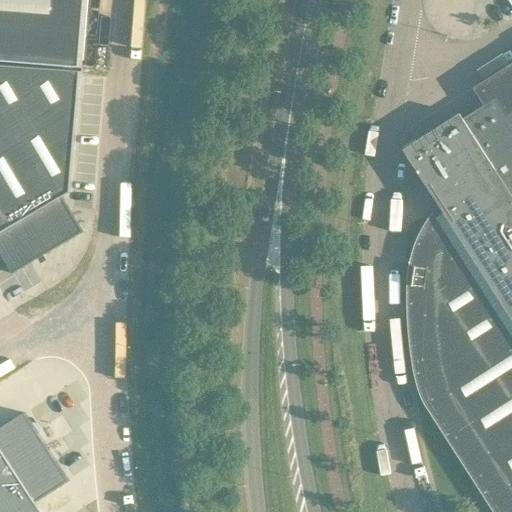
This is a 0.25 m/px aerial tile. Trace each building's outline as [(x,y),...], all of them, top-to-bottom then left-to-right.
[(87,0),(0,0),(0,61),(82,68),(87,0)] [(0,65),(0,251),(13,274),(31,264),(83,232),(63,197),(71,193),(81,76),(81,72),(0,65)] [(511,65),(484,84),(485,86),(486,86),(493,101),(485,106),(464,120),(461,115),(405,150),(511,317),(511,65)] [(0,477),(48,447),(25,413),(0,429),(0,477)] [(48,447),(0,477),(0,511),(42,511),(36,503),(70,481),(48,447)]
